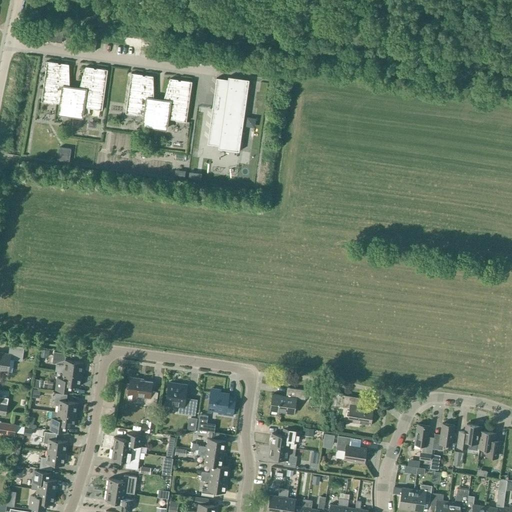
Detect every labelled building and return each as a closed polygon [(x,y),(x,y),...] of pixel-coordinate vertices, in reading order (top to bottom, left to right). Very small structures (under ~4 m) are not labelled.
[(57,31),(39,28),(37,40),(55,43),(57,31)] [(76,38),(66,37),(65,47),(75,48),(76,38)] [(96,41),(86,40),(85,50),(95,51),(96,41)] [(160,50),(150,49),(149,59),(159,60),(160,50)] [(180,53),(170,51),(169,61),(179,63),(180,53)] [(58,62),(47,61),(41,101),(52,103),(52,102),(59,103),(57,114),(83,118),(84,107),(91,108),(102,110),(108,69),(96,68),(96,69),(93,68),(93,67),(86,66),(79,87),(69,85),(68,64),(61,63),(61,64),(58,63),(58,62)] [(230,62),(229,70),(239,72),(240,64),(230,62)] [(142,74),(131,72),(125,113),(136,115),(136,114),(143,115),(141,126),(167,130),(168,119),(175,120),(186,122),(192,81),(181,80),(180,81),(178,80),(178,79),(170,78),(163,99),(153,97),(153,76),(145,74),(145,76),(142,75),(142,74)] [(208,132),(207,144),(218,146),(218,149),(239,151),(241,139),(249,79),(228,76),(227,79),(216,77),(208,132)] [(256,104),(256,94),(249,93),(248,103),(256,104)] [(70,149),(58,147),(57,159),(69,161),(70,149)] [(22,361),(24,347),(10,345),(8,354),(0,352),(0,370),(6,371),(8,358),(22,361)] [(63,372),(82,374),(83,362),(65,360),(66,353),(54,352),(52,363),(56,363),(55,371),(63,372)] [(80,386),(82,374),(63,372),(62,379),(57,378),(55,389),(67,391),(68,384),(80,386)] [(128,395),(127,399),(128,401),(130,402),(132,403),(135,401),(136,400),(136,396),(146,397),(145,404),(155,406),(157,392),(151,391),(152,382),(139,380),(139,378),(130,377),(127,395),(128,395)] [(181,384),(169,382),(166,404),(179,405),(178,413),(195,415),(197,401),(185,399),(186,386),(181,385),(181,384)] [(306,398),(307,390),(291,387),(290,396),(274,393),(271,409),(297,413),(299,397),(306,398)] [(220,390),(211,388),(208,412),(232,415),(234,398),(227,397),(228,393),(220,392),(220,390)] [(58,405),(57,412),(76,414),(78,403),(66,401),(67,394),(55,393),(53,404),(58,405)] [(370,424),(373,407),(362,405),(363,397),(345,394),(343,406),(350,407),(348,420),(370,424)] [(76,414),(57,412),(52,411),(50,429),(62,431),(63,424),(74,426),(76,414)] [(197,430),(205,431),(207,416),(199,414),(197,430)] [(156,422),(146,420),(146,423),(142,422),(141,431),(155,433),(156,422)] [(16,424),(0,421),(0,422),(0,434),(14,437),(16,424)] [(434,436),(431,453),(432,448),(443,450),(443,444),(452,445),(454,425),(442,423),(440,437),(434,436)] [(431,453),(433,440),(427,439),(429,426),(417,424),(414,444),(422,445),(421,452),(420,451),(419,459),(430,461),(431,453)] [(459,431),(457,445),(479,448),(479,443),(480,437),(481,431),(479,431),(479,426),(466,424),(465,432),(459,431)] [(311,435),(312,429),(303,427),(301,433),(311,435)] [(300,431),(288,429),(287,435),(272,433),(270,445),(295,449),(296,442),(299,442),(300,431)] [(47,450),(66,453),(67,441),(55,440),(56,433),(44,431),(43,443),(48,443),(47,450)] [(479,443),(479,448),(487,449),(486,454),(497,455),(499,441),(493,440),(494,433),(481,431),(480,437),(479,443)] [(113,448),(140,452),(142,435),(130,433),(129,439),(114,437),(113,448)] [(365,461),(367,447),(350,444),(352,436),(339,434),(337,448),(346,450),(344,458),(365,461)] [(226,441),(207,438),(206,446),(198,445),(197,450),(224,453),(226,441)] [(295,449),(270,445),(268,457),(284,459),(283,465),(295,467),(297,456),(294,456),(295,449)] [(137,469),(140,452),(113,448),(111,459),(126,461),(125,467),(137,469)] [(64,465),(66,453),(47,450),(46,457),(41,457),(39,468),(51,470),(52,463),(64,465)] [(224,453),(197,450),(197,454),(205,455),(203,463),(211,465),(222,466),(224,453)] [(222,466),(211,465),(210,472),(201,471),(201,476),(227,479),(229,467),(222,466)] [(417,466),(404,465),(403,472),(416,473),(417,466)] [(422,474),(424,468),(418,466),(416,472),(422,474)] [(34,470),(31,488),(36,489),(55,492),(57,480),(50,479),(51,472),(34,470)] [(108,478),(107,489),(125,492),(134,493),(136,476),(124,474),(123,480),(108,478)] [(263,485),(264,475),(255,474),(255,485),(263,485)] [(227,479),(201,476),(200,480),(208,481),(207,489),(214,490),(225,492),(227,479)] [(420,490),(413,489),(411,509),(423,511),(425,498),(430,499),(431,486),(421,484),(420,490)] [(411,509),(413,489),(401,487),(398,507),(411,509)] [(267,511),(279,511),(283,489),(279,488),(278,496),(270,494),(267,511)] [(30,495),(29,507),(46,509),(47,503),(54,503),(55,492),(36,489),(35,496),(30,495)] [(107,489),(105,501),(120,503),(119,509),(131,511),(133,499),(124,498),(125,492),(107,489)] [(279,511),(292,511),(294,506),(295,499),(287,497),(288,490),(283,489),(279,511)] [(446,511),(448,501),(442,500),(443,494),(432,493),(430,506),(435,506),(434,511),(446,511)] [(454,502),(448,501),(446,511),(459,511),(460,509),(466,510),(468,495),(456,493),(454,502)] [(474,496),(468,495),(466,510),(472,511),(471,511),(483,511),(484,506),(473,505),(474,496)] [(188,511),(215,511),(216,506),(208,505),(209,498),(195,496),(194,503),(198,503),(196,511),(189,510),(188,511)] [(328,511),(341,511),(344,498),(339,498),(338,505),(330,504),(328,511)] [(341,511),(354,511),(355,508),(347,507),(348,499),(344,498),(341,511)] [(497,498),(495,505),(503,507),(504,499),(497,498)] [(305,511),(307,500),(303,499),(301,507),(294,506),(292,511),(305,511)] [(312,500),(307,500),(305,511),(318,511),(319,509),(311,508),(312,500)] [(356,500),(355,508),(354,511),(367,511),(368,510),(360,509),(361,501),(356,500)] [(176,511),(178,502),(169,501),(168,511),(171,511),(176,511)]
